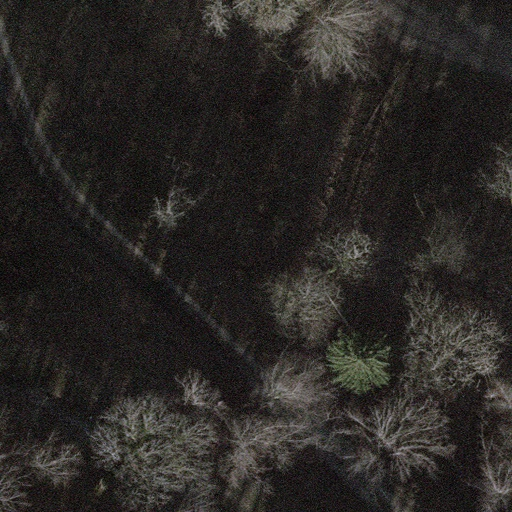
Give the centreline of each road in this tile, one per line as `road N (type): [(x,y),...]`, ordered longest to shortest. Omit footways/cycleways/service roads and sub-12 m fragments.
road 1 (track): [(0,27),(62,189),(203,348),(394,511)]
road 2 (track): [(359,511),(255,75),(307,0)]
road 3 (track): [(243,511),(210,486),(0,375)]
